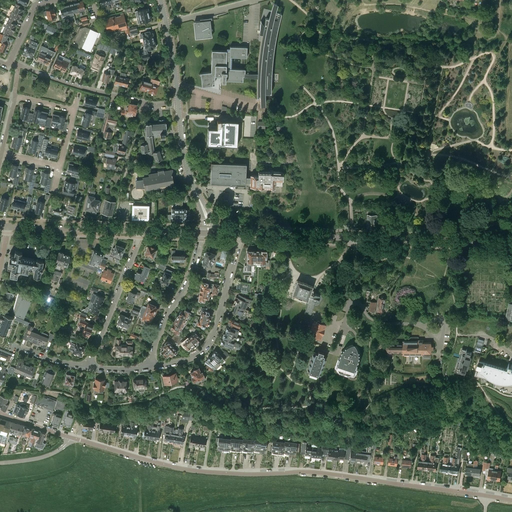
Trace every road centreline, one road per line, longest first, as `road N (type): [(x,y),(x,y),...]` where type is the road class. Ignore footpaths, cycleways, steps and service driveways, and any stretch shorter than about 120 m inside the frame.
road 1 (residential): [(486,495),(329,474),(193,469),(71,438)]
road 2 (residential): [(152,367),(205,347),(241,235)]
road 3 (unclassified): [(357,239),(511,244)]
road 4 (residential): [(140,230),(87,367)]
road 5 (residential): [(203,233),(157,333),(152,367)]
road 6 (residential): [(142,102),(5,65)]
road 7 (unclassified): [(5,226),(140,230)]
road 8 (unclassified): [(203,233),(177,104)]
